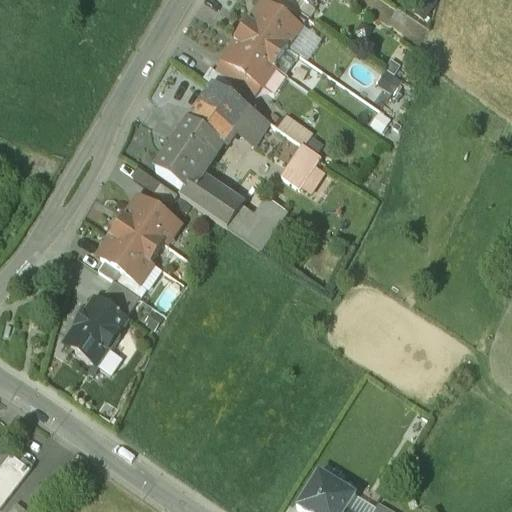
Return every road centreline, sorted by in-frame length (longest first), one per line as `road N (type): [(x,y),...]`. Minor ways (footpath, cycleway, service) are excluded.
road 1 (residential): [(0,283),(65,196),(177,0)]
road 2 (tertiary): [(186,511),(0,384)]
